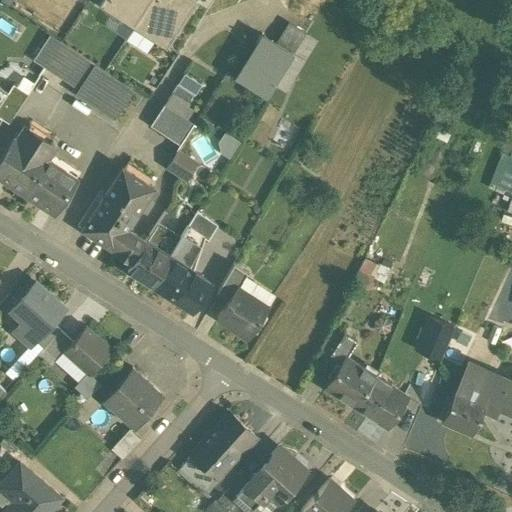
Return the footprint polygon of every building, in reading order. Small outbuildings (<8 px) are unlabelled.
[(105,0),(100,9),(134,31),(153,0),(105,0)] [(153,0),(134,31),(168,52),(198,5),(189,0),(168,0),(167,0),(153,0)] [(305,36),(288,26),(276,45),(293,55),(305,36)] [(276,45),(263,37),(237,81),(266,99),(293,55),(276,45)] [(58,49),(47,41),(33,62),(44,70),(58,49)] [(94,66),(61,45),(58,49),(44,70),(78,91),(94,67),(94,66)] [(133,92),(94,67),(78,91),(75,96),(114,121),(133,92)] [(7,94),(0,105),(0,119),(8,125),(28,95),(13,85),(7,94)] [(194,97),(177,86),(171,95),(188,106),(194,97)] [(188,106),(171,95),(163,107),(187,122),(193,112),(186,108),(188,106)] [(187,122),(163,107),(150,128),(180,147),(193,126),(187,122)] [(15,141),(13,140),(0,160),(0,178),(23,194),(45,160),(46,161),(55,147),(24,127),(15,141)] [(196,165),(177,152),(166,169),(186,181),(196,165)] [(494,187),(511,191),(511,158),(503,156),(494,187)] [(46,161),(45,160),(23,194),(54,214),(76,180),(46,161)] [(121,168),(81,231),(113,251),(126,231),(153,189),(121,168)] [(217,227),(197,214),(188,228),(203,238),(203,239),(208,242),(217,227)] [(181,240),(157,224),(145,243),(132,264),(127,271),(152,287),(181,240)] [(188,228),(181,240),(196,250),(203,239),(203,238),(188,228)] [(126,231),(113,251),(132,264),(145,243),(126,231)] [(196,250),(181,240),(152,287),(176,303),(195,273),(186,267),(196,250)] [(247,274),(233,266),(220,289),(231,296),(237,288),(238,289),(247,274)] [(210,283),(195,273),(176,303),(191,313),(210,283)] [(35,283),(10,310),(23,322),(14,331),(30,345),(34,342),(51,322),(64,309),(35,283)] [(238,289),(237,288),(231,296),(217,319),(235,331),(236,329),(249,338),(268,308),(238,289)] [(430,321),(418,351),(438,360),(452,331),(430,321)] [(51,322),(34,342),(43,349),(60,330),(51,322)] [(110,350),(85,327),(72,341),(63,352),(64,352),(89,375),(110,350)] [(72,341),(60,330),(43,349),(56,361),(64,352),(63,352),(72,341)] [(357,344),(344,335),(329,358),(340,364),(344,358),(347,360),(357,344)] [(347,360),(344,358),(340,364),(324,388),(355,408),(375,377),(361,368),(361,369),(347,360)] [(511,386),(466,366),(455,392),(475,400),(477,395),(488,400),(486,405),(511,416),(511,386)] [(163,397),(131,369),(102,402),(134,430),(163,397)] [(391,387),(375,377),(355,408),(388,429),(407,399),(390,388),(391,387)] [(475,400),(455,392),(441,424),(472,437),(486,405),(488,400),(477,395),(475,400)] [(90,397),(73,416),(83,426),(100,407),(90,397)] [(228,415),(191,456),(215,477),(218,480),(229,468),(255,439),(228,415)] [(140,441),(128,431),(111,451),(122,461),(140,441)] [(305,472),(278,448),(249,481),(250,483),(234,501),(246,511),(250,511),(265,496),(276,505),(284,496),(285,497),(288,493),(287,493),(305,472)] [(59,497),(20,464),(19,463),(18,464),(5,480),(4,479),(3,481),(5,482),(5,481),(21,495),(5,511),(47,511),(59,499),(60,498),(59,497)] [(218,480),(215,477),(200,493),(212,504),(216,500),(238,476),(229,468),(218,480)] [(238,476),(216,500),(226,510),(234,501),(250,483),(249,481),(240,473),(238,476)] [(345,511),(354,503),(330,482),(302,511),(345,511)]
